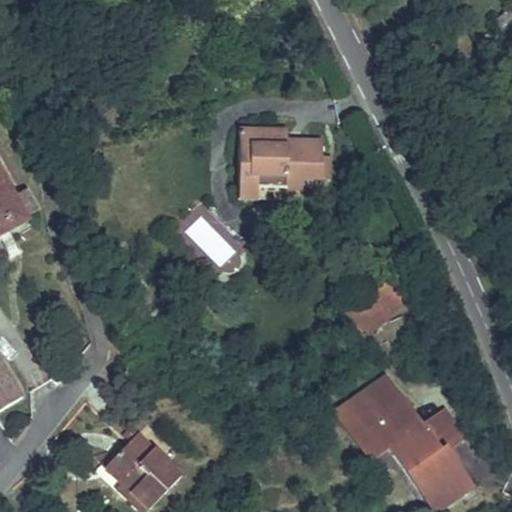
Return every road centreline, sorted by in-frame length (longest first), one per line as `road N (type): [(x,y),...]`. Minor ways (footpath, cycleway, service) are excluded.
road 1 (unclassified): [(511,388),(436,216),(325,0)]
road 2 (residential): [(101,367),(0,481)]
